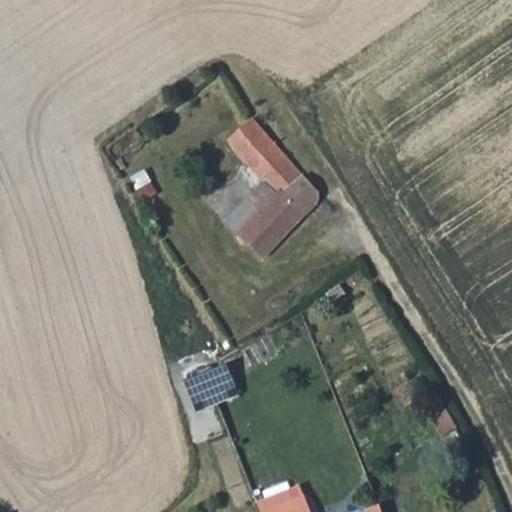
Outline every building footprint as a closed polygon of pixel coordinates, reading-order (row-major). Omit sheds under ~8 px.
[(228,138),(280,188),(242,229),(266,250),(269,253),(305,211),(284,190),(304,170),(252,117),(228,138)] [(266,250),(242,229),(233,238),(256,260),(266,250)] [(200,443),(227,433),(218,406),(241,398),(231,368),(180,385),(200,443)] [(413,377),(409,369),(401,373),(407,381),(413,377)] [(459,423),(444,395),(429,405),(446,431),(459,423)]
